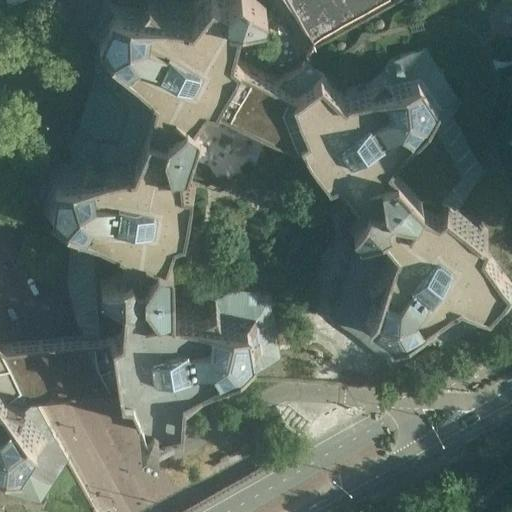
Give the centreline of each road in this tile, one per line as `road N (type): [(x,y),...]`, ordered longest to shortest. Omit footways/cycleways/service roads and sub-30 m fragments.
road 1 (tertiary): [(511,349),(221,511)]
road 2 (tertiary): [(325,511),(511,408)]
